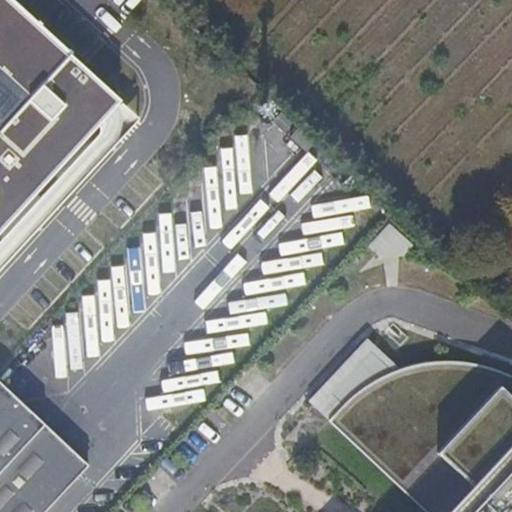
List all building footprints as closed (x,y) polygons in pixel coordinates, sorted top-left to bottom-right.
[(5,0),(0,0),(0,228),(116,100),(5,0)] [(411,243),(387,222),(366,245),(378,255),(400,254),(411,243)] [(388,373),(394,371),(361,340),(302,403),(323,423),(326,420),(331,425),(329,428),(419,511),(441,511),(452,501),(446,495),(437,504),(338,413),(336,414),(334,411),(338,407),(345,400),(353,393),(361,387),(370,382),(379,377),(388,373)] [(511,511),(511,379),(507,377),(488,369),(468,364),(458,363),(448,362),(428,363),(418,364),(408,367),(394,371),(388,373),(379,377),(370,382),(361,387),(353,393),(345,400),(338,407),(334,411),(336,414),(338,413),(437,504),(446,495),(452,501),(441,511),(511,511)] [(0,511),(42,511),(87,463),(0,381),(0,511)]
